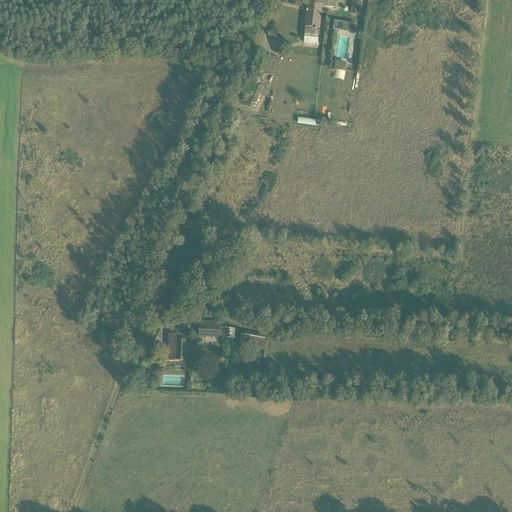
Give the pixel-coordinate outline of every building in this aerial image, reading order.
[(307,5),(305,28),(304,38),(318,39),(319,29),(320,29),(322,6),(321,6),(321,0),(331,0),(335,0),(334,0),(310,0),(310,5),(307,5)] [(357,25),(334,22),(333,30),(356,34),(357,25)] [(256,75),(266,79),(264,85),(273,88),(277,78),(274,77),(280,61),(264,55),(256,75)] [(347,64),(336,62),(334,70),(345,72),(347,64)] [(316,88),(318,74),(312,73),(310,87),(316,88)] [(219,339),(219,338),(229,339),(230,329),(220,328),(220,322),(200,320),(199,337),(219,339)] [(168,362),(185,363),(186,334),(179,334),(179,331),(169,330),(168,362)] [(242,332),(241,335),(240,343),(263,348),(266,337),(242,332)] [(149,348),(145,359),(151,361),(154,350),(149,348)] [(276,366),(264,365),(263,375),(275,377),(276,366)]
